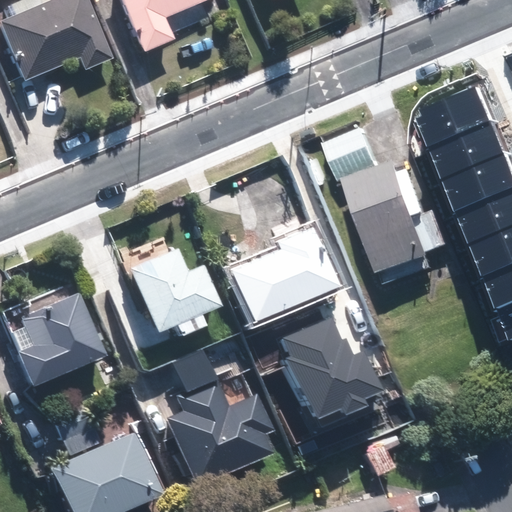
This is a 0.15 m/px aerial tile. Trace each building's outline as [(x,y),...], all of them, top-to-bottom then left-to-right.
[(88,0),(48,0),(0,20),(0,25),(23,80),(79,57),(84,70),(112,58),(88,0)] [(205,0),(119,0),(141,51),(173,38),(165,17),(205,0)] [(416,117),(428,145),(496,118),(482,83),(418,110),(422,115),(416,117)] [(428,145),(442,179),(510,151),(496,118),(428,145)] [(328,141),(342,179),(351,176),(381,165),(368,127),(328,141)] [(442,179),(456,213),(511,190),(511,155),(510,151),(442,179)] [(381,165),(351,176),(385,273),(454,248),(439,206),(432,209),(417,167),(405,171),(400,158),(381,165)] [(511,190),(456,213),(470,243),(511,226),(511,190)] [(276,248),(229,269),(252,322),(339,284),(313,226),(274,242),(276,248)] [(511,226),(470,243),(483,278),(511,266),(511,226)] [(171,326),(176,338),(207,326),(201,313),(221,305),(204,262),(186,269),(177,246),(170,249),(165,237),(117,256),(131,290),(136,288),(153,333),(171,326)] [(511,266),(483,278),(496,312),(511,305),(511,266)] [(80,289),(4,319),(30,385),(106,356),(80,289)] [(510,344),(511,343),(511,305),(496,312),(510,344)] [(312,411),(380,388),(363,339),(350,344),(337,306),(282,325),(312,411)] [(166,417),(194,485),(270,453),(262,435),(273,430),(257,392),(248,395),(237,369),(175,395),(181,411),(166,417)] [(119,511),(162,493),(133,429),(99,445),(81,405),(51,419),(69,459),(49,468),(69,511),(119,511)] [(382,442),(363,452),(375,477),(395,467),(382,442)] [(415,511),(410,488),(307,511),(415,511)]
